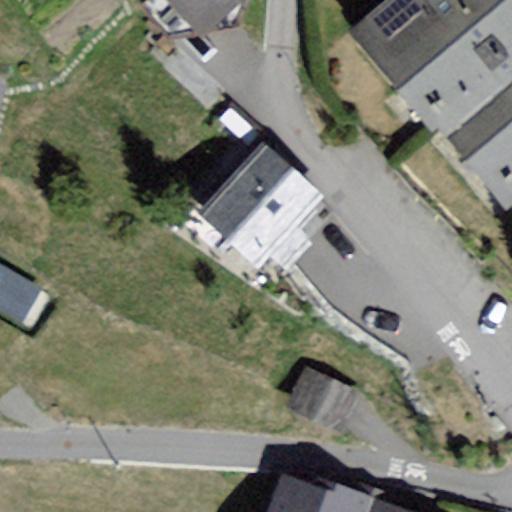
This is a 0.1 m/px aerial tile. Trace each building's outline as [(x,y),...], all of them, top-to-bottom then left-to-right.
[(132,0),(166,40),(216,0),(132,0)] [(475,0),(351,0),(303,37),(379,146),(390,139),(449,211),(511,165),(511,17),(507,12),(493,23),(475,0)] [(169,214),(223,273),(294,208),(240,150),(169,214)] [(273,408),(315,435),(339,398),(297,370),(273,408)] [(312,511),(253,484),(240,511),(312,511)]
